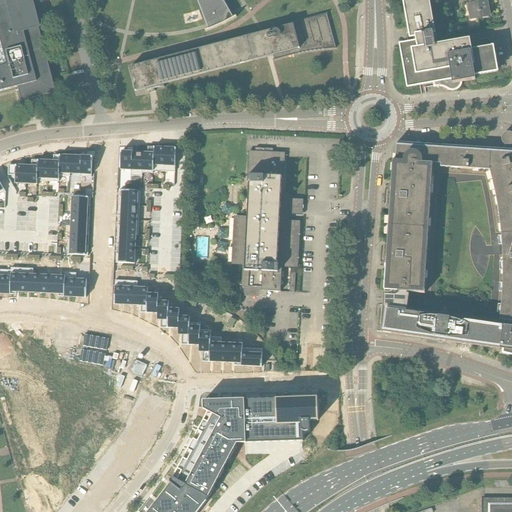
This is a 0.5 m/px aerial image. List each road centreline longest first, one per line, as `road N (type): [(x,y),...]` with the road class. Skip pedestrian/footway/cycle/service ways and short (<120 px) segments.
road 1 (primary): [(499,426),(379,456),(274,511)]
road 2 (tertiary): [(363,135),(347,345)]
road 3 (tertiary): [(360,345),(376,137)]
road 4 (residential): [(95,321),(106,238),(104,130)]
road 5 (residential): [(104,130),(275,119)]
road 6 (primary): [(504,380),(427,354),(360,345)]
road 7 (residential): [(180,385),(169,435),(112,511)]
road 8 (residential): [(318,380),(180,385)]
road 9 (tertiary): [(389,127),(511,117)]
road 10 (tertiary): [(511,101),(389,108)]
